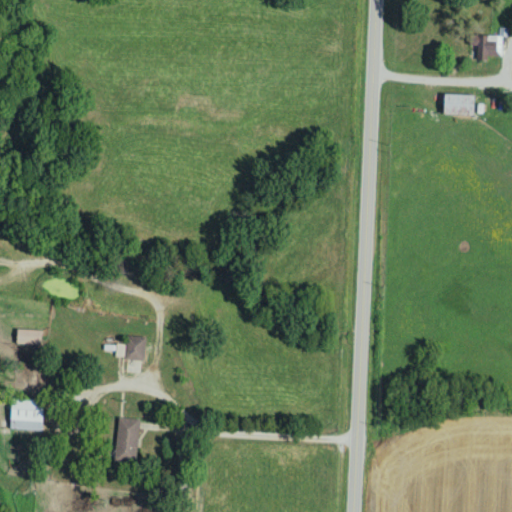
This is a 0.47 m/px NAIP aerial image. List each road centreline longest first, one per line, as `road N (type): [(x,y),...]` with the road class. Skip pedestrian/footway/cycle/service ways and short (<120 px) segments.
road 1 (secondary): [(354,511),(377,0)]
road 2 (residential): [(361,439),(199,435),(167,377),(157,302),(108,290),(66,263),(0,264)]
